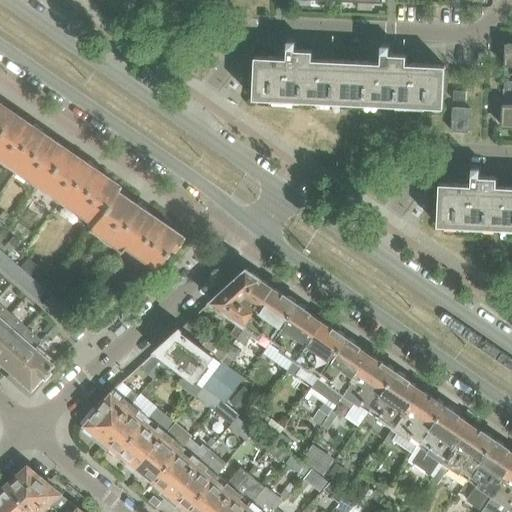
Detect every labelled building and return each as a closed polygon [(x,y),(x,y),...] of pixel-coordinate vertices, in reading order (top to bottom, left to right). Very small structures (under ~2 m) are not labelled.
[(254,56),(252,98),(270,99),(271,99),(271,95),(284,96),(284,100),(317,101),(317,97),(330,98),(330,102),(331,102),(347,103),(349,61),(333,60),(331,60),(331,65),(319,65),(319,61),(317,61),(311,61),(312,50),(295,49),(295,40),(287,40),(286,49),(286,58),(286,60),(286,63),(273,63),(273,57),(254,56)] [(349,61),(347,103),(364,104),(365,104),(365,99),(378,100),(378,104),(411,106),(411,102),(424,102),(424,107),(442,107),(444,65),(425,64),(425,70),(412,69),(412,66),(405,65),(406,55),(388,54),(389,49),(389,44),(381,44),(380,53),(380,62),(380,64),(380,68),(367,67),(367,62),(349,61)] [(453,91),(453,100),(465,101),(466,92),(453,91)] [(0,124),(9,111),(0,104),(0,124)] [(511,128),(511,105),(502,105),(501,118),(503,118),(503,128),(511,128)] [(469,132),(470,109),(452,108),(451,131),(469,132)] [(0,164),(35,188),(63,147),(41,133),(43,131),(33,124),(31,126),(9,111),(0,124),(0,164)] [(90,226),(114,190),(117,185),(95,169),(96,167),(86,160),(85,162),(63,147),(35,188),(90,226)] [(511,191),(503,192),(503,188),(495,188),(496,177),(479,176),(479,167),(471,166),(470,185),(470,187),(470,190),(458,189),(458,184),(439,183),(437,225),(456,226),(456,222),(469,222),(469,227),(501,228),(501,224),(511,224),(511,191)] [(181,236),(145,211),(146,209),(137,203),(136,205),(114,190),(90,226),(88,228),(119,249),(121,247),(151,268),(166,247),(171,250),(181,236)] [(3,253),(0,256),(0,268),(9,258),(3,253)] [(9,258),(0,268),(0,269),(6,274),(15,264),(9,258)] [(15,264),(6,274),(12,280),(21,269),(15,264)] [(21,269),(12,280),(18,285),(27,275),(21,269)] [(271,341),(298,302),(290,297),(286,297),(246,269),(212,301),(240,320),(231,333),(246,343),(252,335),(257,339),(260,334),(271,341)] [(27,275),(18,285),(24,291),(34,280),(27,275)] [(34,280),(24,291),(30,296),(40,285),(34,280)] [(40,285),(30,296),(36,301),(37,300),(45,290),(43,288),(40,285)] [(52,294),(42,303),(47,309),(57,300),(52,294)] [(57,300),(47,309),(52,315),(62,306),(57,300)] [(336,331),(331,328),(306,311),(305,307),(298,302),(271,341),(296,358),(287,372),(296,378),(305,364),(321,375),(347,336),(339,331),(336,331)] [(0,321),(9,312),(0,304),(0,321)] [(62,306),(52,315),(58,321),(67,312),(62,306)] [(0,353),(24,326),(9,312),(0,321),(0,353)] [(67,312),(58,321),(63,327),(72,318),(67,312)] [(72,318),(63,327),(68,333),(77,324),(72,318)] [(77,324),(68,333),(73,339),(74,338),(83,331),(82,330),(77,324)] [(228,350),(208,335),(208,336),(192,324),(183,332),(201,345),(222,362),(229,351),(228,350)] [(0,364),(9,372),(35,345),(39,339),(24,326),(0,353),(0,364)] [(51,339),(58,332),(53,326),(46,334),(51,339)] [(219,377),(214,373),(222,362),(201,345),(183,332),(181,330),(182,329),(181,328),(156,351),(170,361),(185,372),(186,373),(204,387),(222,400),(225,403),(237,388),(238,389),(244,381),(226,368),(221,375),(219,377)] [(370,408),(397,370),(389,364),(386,365),(355,345),(355,341),(347,336),(321,375),(311,388),(329,400),(326,404),(323,403),(313,419),(322,425),(345,392),(370,408)] [(46,370),(48,366),(53,360),(35,345),(9,372),(4,378),(28,399),(46,379),(43,377),(48,372),(46,370)] [(229,351),(222,362),(228,367),(238,351),(232,347),(229,351)] [(156,351),(141,364),(157,376),(170,361),(156,351)] [(435,399),(420,389),(405,378),(404,375),(397,370),(370,408),(419,442),(446,404),(438,398),(435,399)] [(204,387),(186,373),(178,383),(195,397),(197,395),(204,387)] [(101,440),(131,403),(139,395),(123,382),(116,391),(114,389),(97,409),(93,407),(80,423),(101,440)] [(222,400),(204,387),(197,395),(214,410),(222,400)] [(241,411),(255,396),(243,387),(230,402),(241,411)] [(239,415),(225,403),(222,400),(214,410),(231,424),(239,415)] [(119,454),(148,417),(131,403),(101,440),(119,454)] [(469,477),(496,438),(488,432),(484,433),(455,412),(454,409),(446,404),(419,442),(438,455),(424,474),(438,483),(451,464),(469,477)] [(135,468),(172,425),(175,422),(157,407),(148,417),(119,454),(135,468)] [(277,427),(278,425),(258,411),(250,422),(276,440),(282,430),(277,427)] [(254,430),(238,417),(230,426),(246,439),(254,430)] [(153,482),(183,446),(173,438),(179,431),(172,425),(135,468),(153,482)] [(389,444),(397,433),(392,430),(384,441),(389,444)] [(170,496),(209,449),(203,444),(201,447),(190,438),(183,446),(153,482),(170,496)] [(511,511),(511,451),(504,446),(503,443),(496,438),(469,477),(478,483),(467,500),(482,511),(481,511),(488,511),(490,511),(491,511),(511,511)] [(290,452),(277,442),(270,452),(283,461),(290,452)] [(314,467),(323,454),(313,447),(304,460),(314,467)] [(188,511),(217,474),(226,463),(209,449),(170,496),(188,511)] [(309,469),(292,456),(286,463),(304,476),(309,469)] [(339,483),(347,472),(337,465),(329,477),(339,483)] [(61,511),(70,502),(59,494),(60,493),(27,466),(10,482),(36,511),(61,511)] [(188,511),(215,511),(249,473),(241,467),(227,483),(217,474),(188,511)] [(316,474),(311,470),(307,474),(313,479),(316,474)] [(243,511),(265,486),(249,473),(215,511),(243,511)] [(36,511),(10,482),(0,490),(0,509),(2,511),(36,511)] [(345,495),(331,482),(324,489),(338,502),(345,495)] [(289,494),(295,487),(290,483),(284,490),(289,494)] [(272,511),(282,501),(283,500),(265,486),(243,511),(272,511)] [(371,511),(383,495),(375,490),(364,506),(371,511)] [(281,511),(286,505),(282,501),(272,511),(281,511)] [(82,511),(78,509),(70,502),(61,511),(82,511)]
